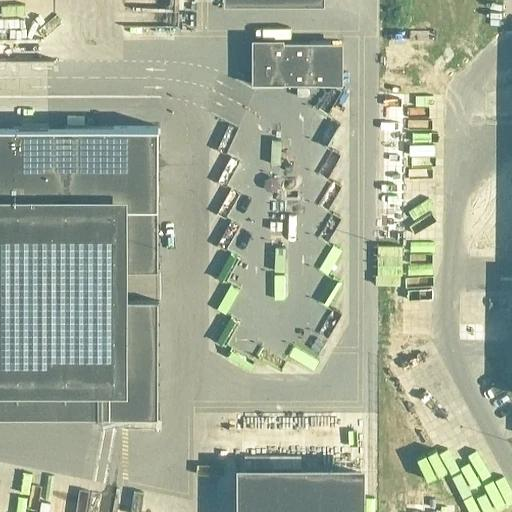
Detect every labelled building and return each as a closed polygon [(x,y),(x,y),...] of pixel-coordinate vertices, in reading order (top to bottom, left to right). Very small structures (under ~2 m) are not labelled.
[(331,85),(330,42),(309,42),(253,41),(253,43),(254,43),(254,84),(251,84),(251,85),(283,85),(331,85)] [(131,46),(130,64),(150,65),(151,46),(131,46)] [(113,301),(113,272),(157,272),(157,127),(0,126),(0,419),(157,419),(157,301),(113,301)] [(511,271),(511,138),(473,138),(472,271),(511,271)] [(268,184),(288,184),(288,160),(268,161),(268,184)] [(229,350),(241,327),(229,321),(217,344),(229,350)] [(251,414),(251,403),(223,405),(223,415),(251,414)] [(129,442),(129,432),(106,431),(106,442),(129,442)] [(197,447),(198,465),(225,464),(224,446),(197,447)] [(223,495),(224,472),(204,471),(203,494),(223,495)] [(357,511),(357,473),(243,473),(243,474),(242,511),(357,511)] [(0,501),(17,502),(18,477),(0,476),(0,501)] [(117,511),(129,511),(134,496),(123,493),(117,511)] [(83,511),(86,498),(76,496),(72,511),(83,511)] [(116,511),(118,500),(108,499),(107,511),(116,511)]
